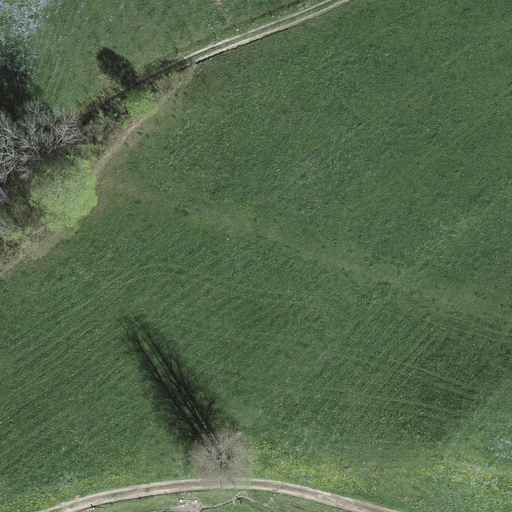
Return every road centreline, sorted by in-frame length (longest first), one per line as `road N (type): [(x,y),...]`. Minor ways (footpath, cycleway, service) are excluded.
road 1 (track): [(343,0),(107,94),(30,156),(0,169)]
road 2 (track): [(387,511),(238,481),(153,486),(55,511)]
